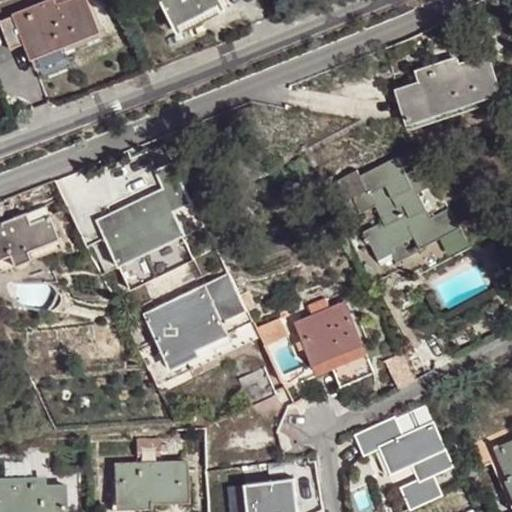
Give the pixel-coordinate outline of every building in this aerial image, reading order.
[(45,0),(47,4),(14,16),(26,45),(28,52),(58,42),(60,48),(98,33),(83,0),(45,0)] [(161,0),(174,24),(219,2),(218,0),(161,0)] [(26,45),(14,16),(0,21),(0,25),(10,51),(26,45)] [(420,86),(398,94),(403,111),(413,129),(431,123),(429,117),(498,94),(485,58),(450,70),(447,64),(432,69),(417,74),(420,86)] [(403,111),(398,94),(395,96),(401,113),(403,111)] [(429,117),(431,123),(432,124),(501,101),(498,94),(429,117)] [(407,130),(413,129),(403,111),(401,113),(407,130)] [(362,169),(341,179),(349,198),(355,196),(362,210),(377,202),(386,221),(365,231),(371,244),(372,244),(379,261),(397,253),(395,248),(415,238),(421,251),(462,232),(430,167),(411,176),(403,158),(365,176),(362,169)] [(94,216),(115,266),(185,238),(174,209),(188,204),(179,182),(94,216)] [(9,217),(0,220),(0,254),(12,250),(18,260),(34,254),(32,246),(62,234),(54,212),(34,219),(31,209),(24,211),(17,214),(20,220),(12,222),(9,217)] [(62,234),(32,246),(34,254),(64,241),(62,234)] [(255,325),(242,298),(218,310),(208,288),(147,317),(174,374),(204,360),(202,354),(232,339),(231,336),(255,325)] [(313,318),(297,326),(318,368),(331,362),(342,387),(374,371),(344,304),(326,313),(321,303),(315,305),(309,308),(313,318)] [(400,353),(382,361),(396,389),(414,381),(400,353)] [(277,397),(265,370),(240,382),(252,409),(277,397)] [(454,468),(434,420),(402,433),(395,417),(354,433),(363,456),(382,449),(406,510),(443,496),(435,476),(454,468)] [(500,433),(468,446),(481,470),(498,463),(510,490),(507,491),(511,501),(511,439),(504,442),(500,433)] [(115,466),(116,503),(151,502),(185,502),(184,464),(149,465),(149,471),(139,470),(138,465),(115,466)] [(297,511),(295,478),(244,482),(245,511),(297,511)] [(0,480),(0,511),(64,511),(64,487),(33,488),(33,481),(0,480)]
